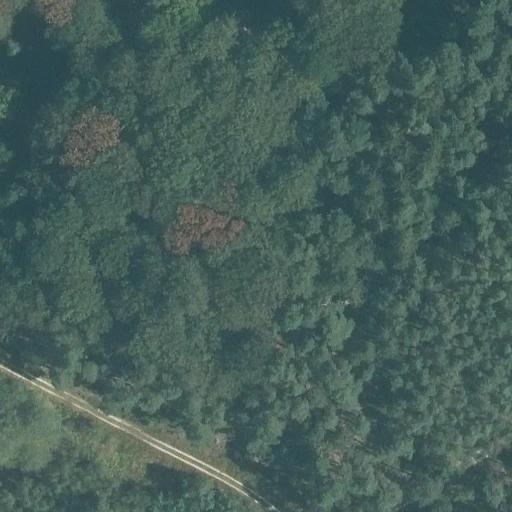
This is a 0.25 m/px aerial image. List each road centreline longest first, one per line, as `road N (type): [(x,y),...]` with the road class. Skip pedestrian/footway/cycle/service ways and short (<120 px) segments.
road 1 (track): [(0,362),(209,469),(273,511)]
road 2 (track): [(511,439),(390,511)]
